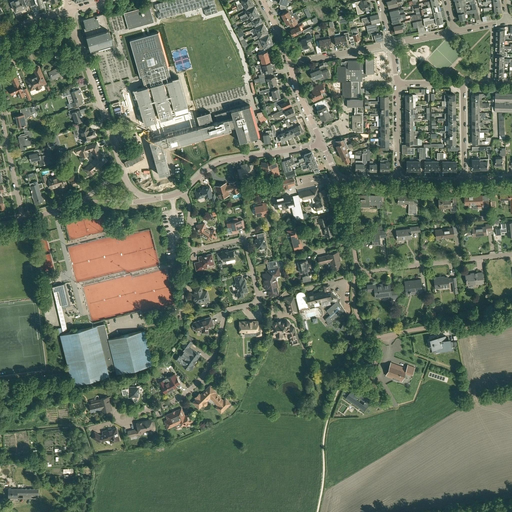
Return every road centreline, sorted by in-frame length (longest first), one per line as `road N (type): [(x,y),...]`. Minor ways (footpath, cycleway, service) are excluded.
road 1 (residential): [(128,416),(194,387),(226,312),(259,300),(244,240),(188,252)]
road 2 (residential): [(464,179),(461,85),(397,85)]
road 3 (residential): [(355,273),(511,254)]
road 4 (unclassified): [(122,172),(74,29)]
road 5 (unclassified): [(183,191),(218,163),(322,144)]
road 6 (residential): [(369,340),(511,311)]
